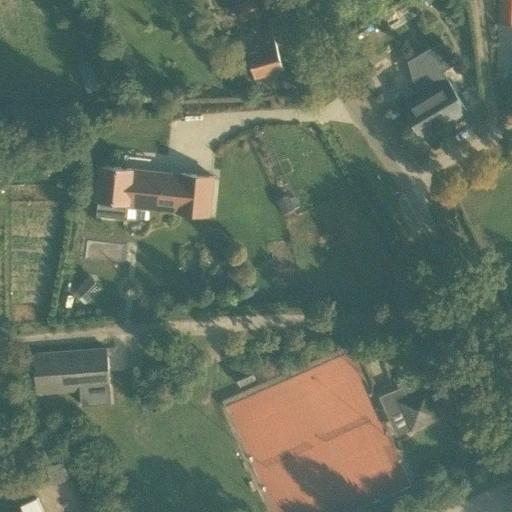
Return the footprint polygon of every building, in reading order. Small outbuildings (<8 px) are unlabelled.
[(254,0),(246,0),(235,5),(242,21),(260,13),(254,0)] [(511,0),(501,0),(500,23),(511,23),(511,0)] [(254,76),(283,68),(272,30),(256,34),(259,45),(255,46),(257,51),(248,53),(254,76)] [(442,71),(455,63),(437,34),(380,69),(389,83),(417,67),(431,91),(404,107),(421,137),(466,110),(442,71)] [(511,71),(511,48),(499,48),(498,71),(511,71)] [(209,214),(213,177),(132,169),(132,168),(101,165),(97,213),(127,216),(128,205),(209,214)] [(293,198),(290,200),(288,194),(275,199),(281,213),(296,207),(293,198)] [(89,275),(75,289),(88,302),(102,288),(89,275)] [(36,392),(110,386),(107,348),(33,354),(36,392)] [(426,387),(422,376),(402,385),(407,396),(398,400),(411,429),(440,416),(427,387),(426,387)] [(62,462),(46,468),(52,484),(68,478),(62,462)]
